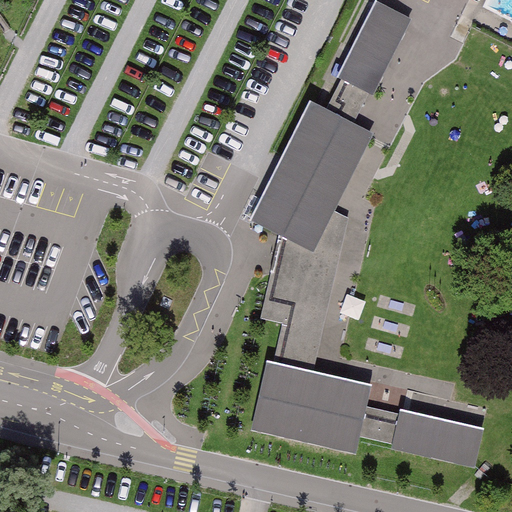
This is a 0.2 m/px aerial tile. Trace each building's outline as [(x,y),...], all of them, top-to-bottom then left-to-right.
[(412,25),(380,8),(343,85),(373,100),(412,25)] [(372,134),(316,105),(257,221),(283,234),(313,250),(332,213),(372,134)] [(283,234),(275,274),(318,283),(309,326),(285,321),(274,366),(314,376),(349,221),(332,213),(313,250),(283,234)] [(318,283),(275,274),(265,317),(285,321),(309,326),(318,283)] [(274,366),(270,366),(255,429),(355,452),(359,435),(397,444),(396,447),(474,465),(482,431),(403,413),(402,416),(365,408),(370,389),(314,376),(274,366)]
